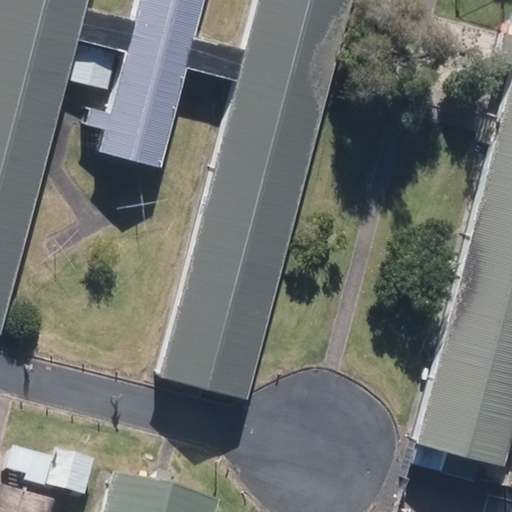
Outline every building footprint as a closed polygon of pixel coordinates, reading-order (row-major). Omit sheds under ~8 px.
[(158,373),(245,395),(246,390),(327,94),(391,116),(404,120),(479,142),(490,145),(495,124),(410,98),(395,94),(333,75),(353,0),(256,0),(244,44),(198,32),(206,0),(133,0),(131,10),(91,2),(91,0),(0,0),(0,330),(2,330),(45,176),(60,77),(104,88),(116,46),(123,48),(107,110),(90,105),(87,120),(103,125),(97,147),(160,163),(185,64),(235,77),(158,373)] [(511,24),(503,22),(494,53),(511,57),(511,62),(495,124),(490,145),(412,436),(499,459),(511,412),(511,24)] [(62,489),(88,495),(96,459),(56,450),(55,455),(15,446),(13,451),(9,470),(28,474),(27,481),(62,489)] [(219,511),(223,499),(181,489),(116,473),(115,477),(105,511),(219,511)] [(0,511),(56,511),(59,501),(0,484),(0,511)]
